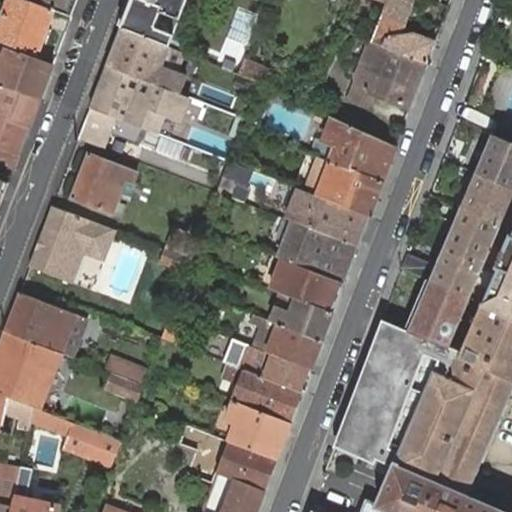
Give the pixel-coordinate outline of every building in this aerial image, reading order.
[(0,38),(37,53),(53,10),(42,7),(25,0),(9,0),(0,24),(0,38)] [(72,17),(78,0),(25,0),(42,7),(53,10),(72,17)] [(132,0),(122,28),(169,46),(186,0),(132,0)] [(388,0),(382,14),(371,41),(372,41),(383,46),(386,37),(400,35),(405,23),(406,19),(413,0),(388,0)] [(171,47),(169,46),(122,28),(107,66),(180,94),(187,77),(166,69),(168,64),(165,63),(171,47)] [(386,37),(383,46),(427,63),(435,42),(414,33),(386,37)] [(372,41),(371,41),(355,80),(367,84),(364,90),(372,93),(410,108),(427,63),(383,46),(372,41)] [(40,99),(53,65),(0,45),(0,59),(13,64),(5,86),(40,99)] [(200,66),(202,60),(184,53),(181,59),(200,66)] [(0,59),(0,83),(5,86),(13,64),(0,59)] [(244,60),(239,73),(260,83),(261,84),(268,70),(244,60)] [(180,94),(107,66),(94,99),(133,114),(133,113),(138,101),(173,114),(180,94)] [(367,84),(355,80),(348,100),(367,108),(372,93),(364,90),(367,84)] [(0,114),(30,126),(40,99),(5,86),(0,83),(0,114)] [(244,102),(251,105),(253,99),(247,96),(244,102)] [(138,101),(133,113),(168,126),(173,114),(138,101)] [(105,149),(117,118),(91,108),(79,138),(105,149)] [(0,147),(19,155),(30,126),(0,114),(0,147)] [(395,146),(333,118),(324,142),(317,139),(311,154),(319,157),(327,160),(331,162),(382,181),(395,146)] [(511,186),(511,143),(492,136),(477,172),(511,186)] [(0,163),(14,169),(19,155),(0,147),(0,163)] [(72,198),(112,214),(125,179),(135,183),(139,172),(89,153),(72,198)] [(369,215),(382,181),(331,162),(327,160),(319,157),(306,191),(311,193),(314,194),(318,196),(369,215)] [(253,171),(230,161),(218,192),(232,197),(239,180),(248,184),(253,171)] [(461,209),(500,226),(511,195),(511,186),(477,172),(461,209)] [(0,204),(8,182),(0,179),(0,204)] [(358,245),(369,215),(318,196),(314,194),(311,193),(306,204),(297,200),(290,219),(292,220),(303,224),(315,228),(358,245)] [(53,206),(30,266),(70,281),(83,250),(103,258),(114,229),(53,206)] [(408,254),(402,269),(430,281),(469,297),(500,226),(461,209),(437,266),(408,254)] [(304,257),(315,228),(303,224),(292,220),(277,257),(278,258),(288,261),(292,253),(304,257)] [(193,259),(204,229),(190,224),(187,231),(175,226),(166,249),(193,259)] [(343,283),(358,245),(315,228),(304,257),(292,253),(288,261),(343,283)] [(497,270),(482,303),(511,317),(511,234),(511,235),(509,234),(494,269),(497,270)] [(187,272),(193,259),(166,249),(161,262),(187,272)] [(332,312),(343,283),(288,261),(278,258),(267,288),(277,291),(283,293),(294,298),(332,312)] [(207,264),(193,259),(187,272),(202,277),(207,264)] [(430,281),(409,331),(433,341),(447,347),(448,345),(469,297),(430,281)] [(78,314),(20,292),(5,331),(63,353),(78,314)] [(278,307),(273,321),(282,325),(321,340),(332,312),(294,298),(289,310),(278,307)] [(162,338),(171,314),(139,302),(130,325),(162,338)] [(371,351),(397,361),(407,365),(420,370),(428,352),(441,357),(434,373),(395,463),(377,505),(367,501),(362,511),(511,511),(511,497),(471,480),(511,387),(511,317),(482,303),(462,351),(448,345),(447,347),(433,341),(409,331),(383,320),(371,351)] [(88,318),(78,314),(63,353),(73,358),(88,318)] [(177,344),(186,320),(171,314),(162,338),(177,344)] [(311,368),(321,340),(282,325),(273,321),(262,349),(271,352),(311,368)] [(34,407),(41,410),(63,353),(5,331),(0,343),(0,393),(9,397),(34,407)] [(302,392),(311,368),(271,352),(262,349),(260,354),(265,355),(263,360),(276,365),(271,380),(302,392)] [(371,351),(336,441),(363,451),(397,361),(371,351)] [(265,355),(260,354),(253,373),(271,380),(276,365),(263,360),(265,355)] [(144,385),(148,375),(117,364),(113,373),(144,385)] [(290,423),(302,392),(271,380),(253,373),(247,371),(231,364),(227,377),(243,383),(236,400),(290,423)] [(107,389),(138,401),(144,385),(113,373),(107,389)] [(0,423),(3,424),(5,412),(9,397),(0,393),(0,423)] [(30,429),(31,421),(34,407),(9,397),(5,412),(20,418),(18,427),(30,429)] [(276,459),(290,423),(236,400),(235,400),(228,419),(238,423),(231,441),(276,459)] [(113,466),(122,442),(41,410),(34,407),(31,421),(70,437),(66,448),(113,466)] [(255,511),(264,490),(276,459),(231,441),(218,472),(233,478),(220,511),(208,511),(204,510),(202,511),(255,511)] [(0,462),(0,488),(16,492),(22,467),(0,462)] [(11,511),(56,511),(57,506),(26,499),(30,484),(33,469),(22,467),(16,492),(15,497),(11,511)] [(0,511),(11,511),(15,497),(16,492),(0,488),(0,511)]
